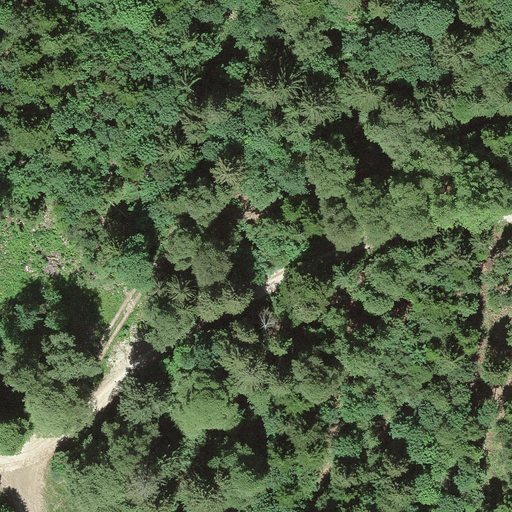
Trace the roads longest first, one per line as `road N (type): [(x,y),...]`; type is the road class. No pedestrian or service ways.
road 1 (track): [(511,106),(193,236),(138,288),(61,439)]
road 2 (track): [(0,465),(61,439),(147,355),(210,309),(351,242),(443,220),(511,217)]
